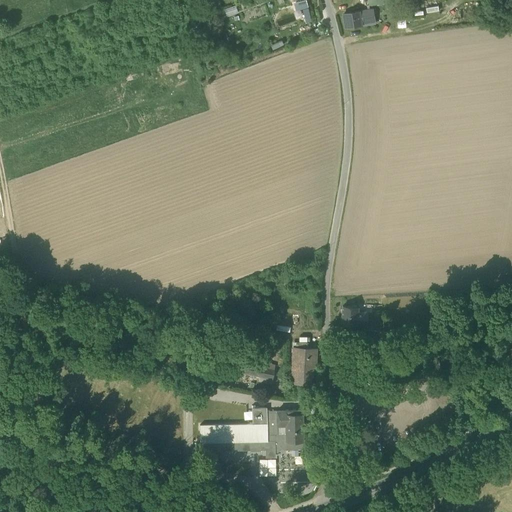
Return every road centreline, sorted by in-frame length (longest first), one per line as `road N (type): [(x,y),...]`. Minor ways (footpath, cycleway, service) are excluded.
road 1 (unclassified): [(325,0),(347,111),(324,282),(322,508)]
road 2 (unclassified): [(273,511),(263,493),(243,483),(0,432)]
road 3 (track): [(47,442),(0,172)]
road 4 (secondary): [(511,416),(430,465),(322,508)]
